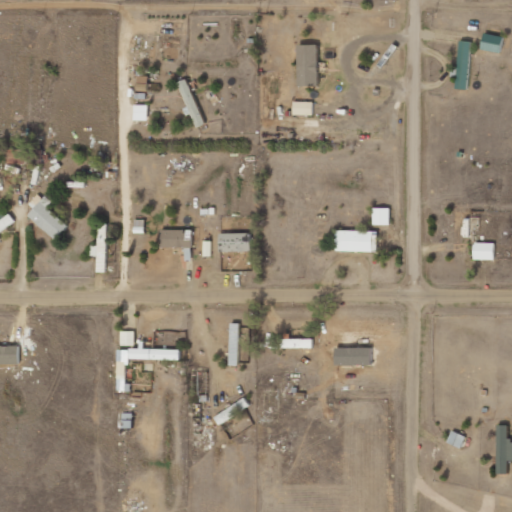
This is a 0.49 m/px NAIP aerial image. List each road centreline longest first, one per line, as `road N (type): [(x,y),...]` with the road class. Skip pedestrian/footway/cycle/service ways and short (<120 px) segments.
road 1 (residential): [(511,293),(0,295)]
road 2 (residential): [(414,511),(414,0)]
